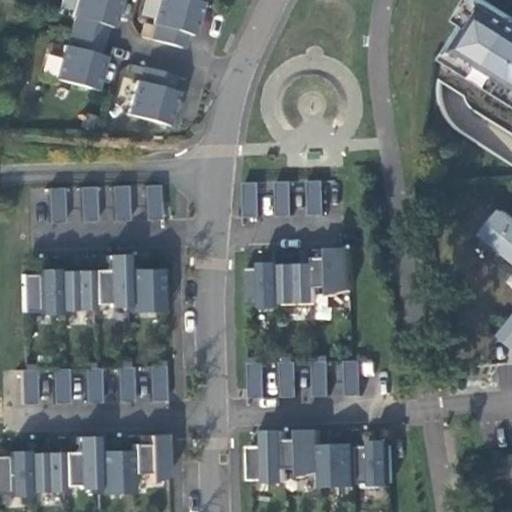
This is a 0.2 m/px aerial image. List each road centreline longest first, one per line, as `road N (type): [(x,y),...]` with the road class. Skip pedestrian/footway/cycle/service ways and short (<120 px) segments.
road 1 (residential): [(511,401),(213,421)]
road 2 (residential): [(213,421),(9,424)]
road 3 (residential): [(213,421),(210,235)]
road 4 (residential): [(36,236),(210,235)]
road 5 (residential): [(210,235),(354,233)]
road 6 (residential): [(235,83),(120,48)]
